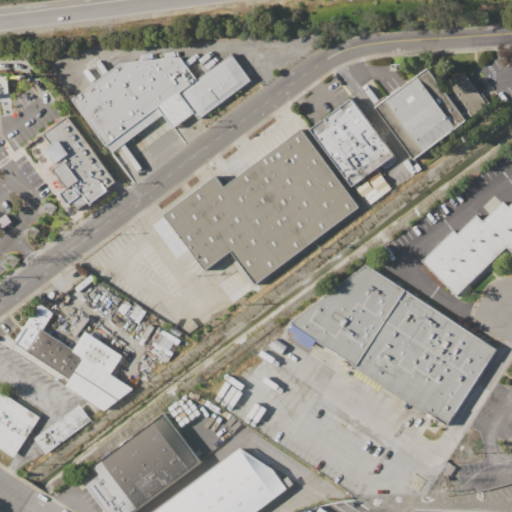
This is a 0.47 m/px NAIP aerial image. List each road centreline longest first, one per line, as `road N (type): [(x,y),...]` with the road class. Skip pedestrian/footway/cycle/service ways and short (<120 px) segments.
road 1 (residential): [(39,269),(332,54),(383,41),(511,32)]
road 2 (motorway): [(0,22),(181,0)]
